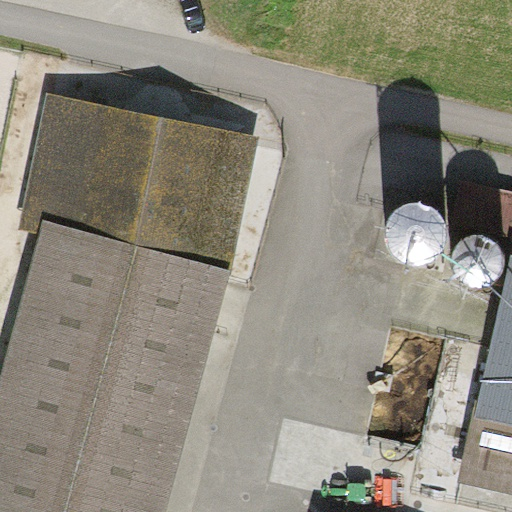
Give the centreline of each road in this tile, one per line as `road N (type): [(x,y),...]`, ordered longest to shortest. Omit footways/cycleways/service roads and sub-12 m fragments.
road 1 (track): [(0,29),(511,138)]
road 2 (track): [(202,511),(302,94)]
road 3 (track): [(432,511),(214,458)]
